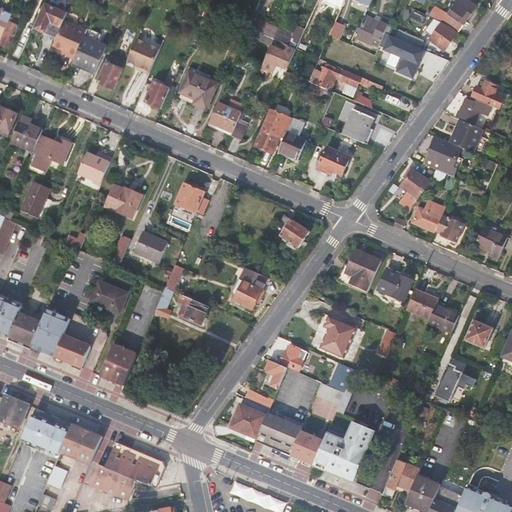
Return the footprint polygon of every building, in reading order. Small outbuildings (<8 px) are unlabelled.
[(45,0),(35,25),(58,35),(63,21),(72,3),(65,0),(45,0)] [(444,22),(444,23),(448,24),(459,33),(478,7),(469,0),(453,0),(458,2),(450,12),(437,6),(432,15),(444,22)] [(0,35),(3,36),(14,13),(0,7),(0,35)] [(221,22),(223,16),(206,8),(203,14),(221,22)] [(243,13),(234,9),(229,18),(244,25),(252,28),(255,21),(242,15),(243,13)] [(373,43),(381,46),(382,44),(387,31),(392,20),(384,17),(383,16),(381,21),(367,15),(357,38),(373,44),(373,43)] [(13,16),(2,43),(10,47),(22,20),(13,16)] [(279,28),(256,18),(255,21),(252,28),(275,38),(279,28)] [(458,33),(444,23),(444,22),(439,20),(435,18),(428,30),(434,34),(431,39),(445,50),(458,33)] [(86,31),(63,21),(58,35),(53,45),(69,52),(68,56),(75,58),(85,35),(86,31)] [(289,44),(298,48),(307,27),(298,24),(289,44)] [(252,28),(244,25),(242,30),(250,33),(252,28)] [(275,38),(252,28),(250,33),(273,43),(275,38)] [(341,32),(334,29),(331,35),(347,42),(349,37),(340,32),(341,32)] [(425,40),(404,30),(401,37),(422,47),(425,40)] [(426,49),(422,47),(401,37),(393,34),(386,48),(402,55),(404,59),(399,69),(414,76),(426,49)] [(108,44),(85,35),(75,58),(73,62),(96,72),(108,44)] [(277,63),(289,68),(298,48),(275,38),(273,43),(261,71),(263,72),(266,66),(274,70),(277,63)] [(127,62),(151,72),(161,49),(138,39),(127,62)] [(336,40),(334,45),(341,48),(343,43),(336,40)] [(438,62),(441,55),(429,50),(426,57),(438,62)] [(107,60),(99,80),(114,87),(123,67),(107,60)] [(333,82),(336,76),(361,87),(365,78),(347,70),(343,77),(337,74),(339,69),(331,65),(329,68),(327,67),(325,72),(317,69),(311,81),(331,90),(334,92),(334,91),(338,84),(333,82)] [(191,70),(181,91),(197,98),(196,103),(208,108),(219,82),(191,70)] [(146,100),(163,107),(175,79),(168,76),(164,84),(155,80),(153,85),(150,83),(147,89),(151,90),(146,100)] [(478,85),(473,95),(492,104),(491,105),(493,106),(499,109),(502,102),(494,98),(499,85),(486,80),(483,88),(478,85)] [(327,98),(331,90),(311,81),(308,89),(327,98)] [(489,115),(493,106),(491,105),(479,100),(478,101),(467,97),(458,118),(461,119),(475,125),(481,112),(489,115)] [(245,103),(234,98),(230,106),(220,101),(211,123),(234,133),(240,118),(243,111),(242,110),(242,109),(245,103)] [(20,113),(0,105),(0,132),(10,136),(20,113)] [(282,138),(286,140),(295,120),(272,110),(257,145),(273,153),(277,145),(279,146),(282,138)] [(355,110),(344,135),(365,144),(376,119),(355,110)] [(11,142),(34,152),(34,151),(42,134),(44,129),(31,123),(32,119),(23,114),(11,142)] [(328,116),(325,125),(331,127),(335,119),(328,116)] [(250,123),(240,118),(234,133),(233,135),(242,139),(250,123)] [(461,119),(451,142),(462,147),(475,152),(484,129),(475,125),(461,119)] [(305,124),(295,120),(286,140),(280,152),(299,160),(308,140),(299,136),(305,124)] [(211,124),(233,135),(234,133),(211,123),(211,124)] [(59,142),(42,134),(34,151),(38,153),(33,165),(46,171),(52,157),(65,163),(73,143),(61,138),(59,142)] [(454,166),(462,147),(451,142),(437,136),(425,163),(437,169),(454,176),(457,168),(454,166)] [(329,147),(318,168),(334,177),(337,173),(341,175),(350,158),(329,147)] [(98,155),(88,151),(83,164),(79,175),(102,185),(105,177),(114,157),(106,154),(105,158),(98,155)] [(494,167),(496,162),(487,157),(485,163),(494,167)] [(402,185),(408,190),(400,201),(411,210),(413,206),(426,188),(431,181),(412,166),(405,175),(408,177),(402,185)] [(442,187),(454,192),(457,185),(459,180),(460,178),(454,176),(437,169),(433,179),(443,184),(442,187)] [(198,214),(207,193),(193,186),(194,183),(187,180),(177,204),(198,214)] [(486,191),(459,180),(457,185),(484,197),(486,191)] [(35,181),(22,209),(38,216),(51,188),(35,181)] [(116,184),(107,205),(134,217),(144,194),(127,187),(126,189),(116,184)] [(426,209),(433,212),(437,203),(430,200),(426,209)] [(437,203),(433,212),(426,209),(420,206),(413,222),(436,232),(437,230),(443,215),(447,207),(437,203)] [(9,209),(0,205),(0,213),(6,216),(9,209)] [(15,212),(9,209),(6,216),(12,219),(15,212)] [(290,210),(279,226),(285,230),(282,234),(300,248),(311,231),(294,217),(296,214),(290,210)] [(465,224),(449,218),(443,215),(437,230),(443,233),(443,234),(454,239),(458,240),(465,224)] [(0,250),(4,252),(17,221),(12,219),(6,216),(1,227),(0,230),(0,250)] [(491,254),(500,258),(510,235),(485,224),(477,244),(492,250),(491,254)] [(144,230),(136,252),(160,262),(169,241),(144,230)] [(87,233),(82,231),(79,239),(75,247),(81,249),(87,233)] [(124,233),(111,263),(120,267),(133,237),(124,233)] [(71,236),(68,244),(75,247),(79,239),(71,236)] [(338,280),(367,293),(379,268),(383,259),(358,248),(349,271),(343,268),(338,280)] [(174,291),(184,268),(176,265),(166,287),(174,291)] [(414,281),(387,270),(378,291),(405,302),(414,281)] [(241,279),(234,292),(237,294),(234,300),(253,309),(258,298),(261,299),(265,292),(262,291),(265,285),(254,280),(253,282),(245,278),(244,281),(241,279)] [(100,279),(91,301),(120,314),(129,292),(100,279)] [(167,309),(174,291),(166,287),(156,312),(168,317),(171,310),(167,309)] [(30,289),(24,301),(35,306),(40,293),(30,289)] [(408,309),(431,319),(438,303),(439,300),(416,290),(408,309)] [(0,295),(0,332),(1,332),(10,336),(20,311),(23,305),(14,301),(0,295)] [(202,325),(210,307),(182,295),(179,301),(184,304),(191,307),(186,316),(186,318),(202,325)] [(447,306),(438,303),(431,319),(431,320),(429,323),(453,333),(461,313),(447,306)] [(180,313),(186,316),(191,307),(184,304),(180,313)] [(57,313),(49,309),(44,321),(33,346),(33,347),(55,357),(64,336),(71,319),(57,313)] [(44,321),(20,311),(10,336),(8,339),(24,345),(25,342),(33,346),(44,321)] [(330,317),(326,328),(330,330),(322,349),(345,359),(358,329),(330,317)] [(486,349),(487,346),(495,328),(475,320),(466,340),(486,349)] [(378,352),(387,357),(397,334),(388,330),(378,352)] [(90,347),(64,336),(55,357),(81,368),(90,347)] [(140,349),(117,340),(104,370),(127,380),(140,349)] [(284,352),(279,364),(288,368),(299,373),(307,352),(290,345),(287,353),(284,352)] [(267,384),(279,389),(288,368),(279,364),(271,361),(267,371),(271,373),(267,384)] [(457,370),(464,373),(465,372),(457,369),(458,366),(450,363),(446,373),(436,395),(439,396),(448,374),(454,377),(457,370)] [(349,367),(339,390),(345,392),(351,380),(355,369),(349,367)] [(448,374),(439,396),(452,402),(459,386),(467,389),(469,384),(475,387),(478,379),(464,373),(457,370),(454,377),(448,374)] [(404,383),(394,378),(392,384),(401,388),(404,383)] [(355,382),(351,380),(345,392),(345,393),(339,406),(337,411),(342,413),(355,382)] [(415,389),(427,393),(430,386),(419,380),(415,389)] [(345,393),(322,383),(316,396),(339,406),(345,393)] [(467,389),(459,386),(452,402),(460,405),(467,389)] [(250,390),(247,397),(271,407),(274,400),(250,390)] [(0,411),(0,419),(20,428),(30,406),(7,396),(0,411)] [(247,397),(244,396),(241,405),(231,428),(258,439),(268,414),(271,407),(247,397)] [(429,409),(421,406),(418,413),(426,416),(429,409)] [(23,440),(31,443),(35,432),(44,411),(37,408),(23,440)] [(66,421),(44,411),(35,432),(31,443),(60,456),(63,447),(73,424),(66,421)] [(278,418),(268,414),(258,439),(257,442),(291,456),(301,432),(304,425),(280,414),(278,418)] [(325,441),(315,466),(354,482),(375,432),(354,423),(348,438),(330,430),(325,441)] [(63,447),(93,460),(103,436),(73,424),(63,447)] [(315,466),(325,441),(301,432),(291,456),(315,466)] [(167,468),(164,462),(117,442),(106,467),(99,464),(90,485),(130,501),(138,481),(158,489),(167,468)] [(18,485),(32,456),(20,451),(7,480),(18,485)] [(396,490),(410,496),(419,476),(422,469),(398,459),(384,495),(393,499),(396,490)] [(57,462),(50,479),(63,485),(70,468),(57,462)] [(442,486),(419,476),(410,496),(407,505),(423,511),(431,511),(442,487),(442,486)] [(14,483),(0,477),(0,511),(1,511),(6,502),(12,487),(14,483)] [(283,511),(284,511),(289,500),(236,481),(232,493),(283,511)] [(458,511),(465,496),(442,487),(431,511),(458,511)] [(465,496),(458,511),(511,511),(511,506),(493,499),(494,497),(493,495),(488,493),(486,494),(485,496),(468,488),(465,496)] [(46,489),(41,500),(54,506),(59,494),(46,489)] [(8,511),(12,504),(6,502),(1,511),(8,511)]
